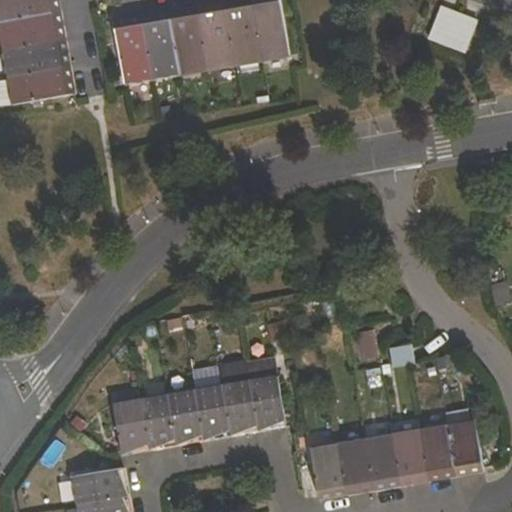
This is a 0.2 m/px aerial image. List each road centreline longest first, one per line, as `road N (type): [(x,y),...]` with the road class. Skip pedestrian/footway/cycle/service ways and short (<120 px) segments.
road 1 (residential): [(60,355),(147,250),(211,203),(311,168),(380,155)]
road 2 (residential): [(380,155),(397,252),(429,299),(475,339),(511,405)]
road 3 (residential): [(280,511),(269,445),(138,467),(145,511)]
road 4 (residential): [(380,155),(511,131)]
road 5 (residential): [(341,511),(461,491)]
